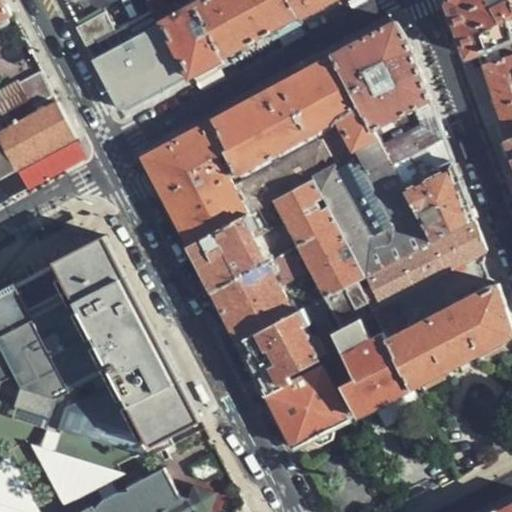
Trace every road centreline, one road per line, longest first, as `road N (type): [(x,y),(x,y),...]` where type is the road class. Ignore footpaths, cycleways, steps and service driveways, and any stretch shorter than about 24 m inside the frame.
road 1 (residential): [(113,157),(298,511)]
road 2 (residential): [(113,157),(135,137),(389,0)]
road 3 (residential): [(511,236),(417,0)]
road 4 (residential): [(32,0),(113,157)]
